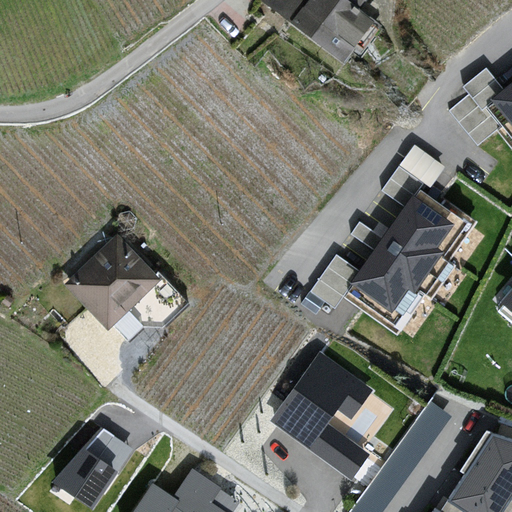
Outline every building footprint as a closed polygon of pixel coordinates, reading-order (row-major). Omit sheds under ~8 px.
[(250,0),(344,68),(377,22),(361,10),(368,0),(250,0)] [(467,95),(449,109),(476,148),(496,132),(511,150),(511,85),(506,90),(485,68),(461,87),(467,95)] [(336,254),(310,292),(335,310),(346,298),(399,337),(477,221),(426,193),(447,168),(414,145),(382,191),(405,207),(360,272),(336,254)] [(360,220),(354,231),(374,242),(380,230),(360,220)] [(117,236),(65,285),(107,329),(158,279),(117,236)] [(511,290),(498,309),(511,322),(511,290)] [(321,353),(271,422),(325,460),(352,479),(372,456),(346,434),(374,393),(321,353)] [(133,450),(102,428),(53,482),(93,509),(133,450)] [(439,511),(435,508),(432,511),(511,511),(511,439),(488,431),(460,473),(464,476),(439,511)] [(235,511),(242,504),(193,468),(173,497),(153,484),(136,511),(235,511)]
